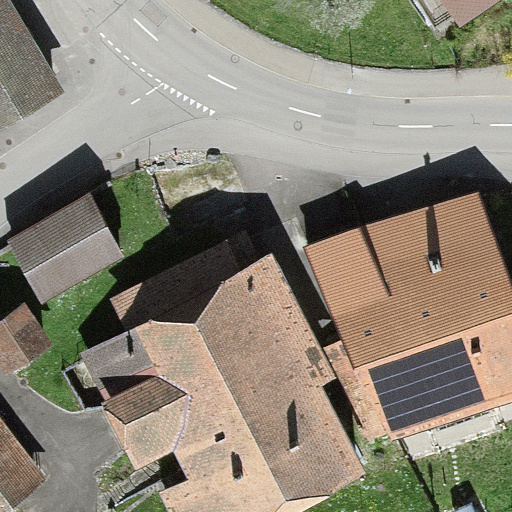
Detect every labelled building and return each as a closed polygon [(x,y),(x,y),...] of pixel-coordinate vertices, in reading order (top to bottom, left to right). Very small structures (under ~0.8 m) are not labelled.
[(0,76),(0,70),(32,50),(33,50),(2,0),(0,0),(0,117),(18,106),(0,76)] [(419,0),(434,22),(458,6),(460,10),(475,0),(419,0)] [(54,85),(33,50),(32,50),(0,70),(0,76),(18,106),(54,85)] [(123,250),(90,188),(8,236),(41,298),(123,250)] [(307,246),(319,280),(346,335),(366,375),(391,425),(511,382),(511,298),(472,195),(359,227),(307,246)] [(164,489),(176,511),(258,511),(353,460),(255,266),(259,264),(242,232),(224,241),(226,245),(123,299),(139,328),(88,356),(139,453),(178,432),(198,471),(164,489)] [(0,346),(11,363),(43,342),(19,306),(0,317),(0,346)] [(370,435),(391,425),(366,375),(346,335),(325,346),(370,435)] [(0,508),(35,482),(0,436),(0,508)]
